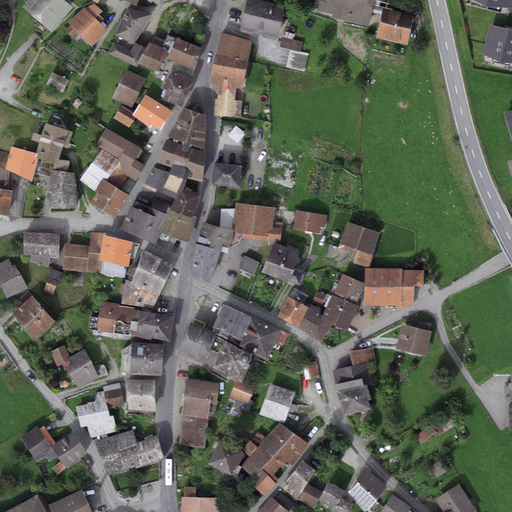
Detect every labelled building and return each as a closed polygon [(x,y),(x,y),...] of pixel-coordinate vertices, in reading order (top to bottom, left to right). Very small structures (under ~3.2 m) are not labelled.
[(29,0),(24,7),(52,31),(73,6),(65,0),(29,0)] [(246,0),(240,26),(278,37),(285,6),(260,0),(246,0)] [(312,0),(318,1),(315,12),(329,15),(328,20),(368,29),(372,13),(382,16),(384,8),(372,5),(373,0),(387,0),(389,0),(312,0)] [(511,0),(473,0),(473,3),(502,10),(503,5),(511,7),(511,0)] [(94,3),(84,7),(69,22),(92,46),(106,30),(100,23),(103,20),(98,14),(102,10),(94,3)] [(151,14),(127,8),(115,35),(118,36),(134,42),(151,14)] [(414,15),(384,8),(382,16),(377,38),(407,44),(414,15)] [(511,29),(490,24),(483,52),(494,55),(493,59),(510,63),(511,59),(511,58),(511,29)] [(70,25),(65,30),(72,38),(78,33),(70,25)] [(222,33),(216,54),(247,60),(252,41),(222,33)] [(202,48),(167,34),(165,39),(154,36),(145,47),(137,63),(162,73),(169,59),(195,68),(202,48)] [(134,42),(118,36),(108,54),(136,66),(137,63),(145,47),(134,42)] [(290,49),(286,67),(305,72),(309,53),(300,51),(302,42),(282,37),(279,47),(290,49)] [(247,60),(216,54),(209,83),(219,85),(217,99),(234,100),(236,88),(242,89),(247,60)] [(145,78),(126,69),(113,98),(131,107),(145,78)] [(192,77),(174,70),(170,78),(167,77),(163,89),(167,90),(164,99),(182,105),(192,77)] [(68,80),(52,73),(47,86),(63,93),(68,80)] [(173,111),(146,95),(135,111),(133,115),(136,117),(144,122),(146,120),(160,130),(173,111)] [(217,99),(215,98),(214,114),(240,117),(242,101),(234,100),(217,99)] [(135,111),(123,105),(114,118),(130,127),(136,117),(133,115),(135,111)] [(206,115),(186,109),(168,136),(172,137),(171,140),(167,139),(156,161),(172,166),(169,172),(187,177),(201,181),(205,152),(196,149),(196,146),(204,148),(206,115)] [(511,109),(503,112),(511,143),(511,109)] [(73,131),(46,124),(42,134),(33,132),(31,140),(39,142),(36,154),(39,154),(38,158),(54,163),(52,170),(67,172),(70,161),(59,159),(62,147),(68,149),(73,131)] [(140,148),(106,128),(96,144),(120,159),(119,161),(115,167),(136,181),(145,165),(134,159),(140,148)] [(303,153),(270,144),(256,199),(289,208),(303,153)] [(12,147),(10,154),(8,169),(31,181),(34,173),(38,158),(39,154),(36,154),(12,147)] [(127,178),(113,169),(115,167),(119,161),(101,150),(82,180),(95,192),(91,203),(115,218),(130,196),(119,189),(127,178)] [(10,154),(0,151),(0,189),(4,190),(8,169),(10,154)] [(54,163),(38,158),(34,173),(49,177),(49,209),(77,208),(76,185),(73,173),(67,172),(52,170),(54,163)] [(243,166),(214,163),(212,184),(241,187),(243,166)] [(154,165),(144,182),(156,189),(164,169),(154,165)] [(183,188),(187,177),(169,172),(164,169),(156,189),(176,199),(182,188),(183,188)] [(183,188),(182,188),(176,199),(171,209),(192,217),(200,196),(183,188)] [(4,190),(0,189),(0,212),(8,214),(12,191),(4,190)] [(154,198),(150,207),(166,214),(168,208),(170,204),(154,198)] [(150,207),(134,201),(121,229),(155,243),(159,231),(188,242),(195,219),(192,217),(171,209),(168,208),(166,214),(150,207)] [(235,202),(234,208),(232,230),(241,232),(240,238),(280,242),(283,222),(273,221),(274,207),(235,202)] [(219,227),(202,221),(196,243),(220,250),(228,253),(230,247),(239,243),(240,238),(241,232),(232,230),(234,208),(221,208),(219,227)] [(328,215),(296,211),(294,228),(319,231),(319,226),(326,227),(328,215)] [(380,232),(348,222),(341,245),(357,250),(353,262),(368,267),(380,232)] [(59,234),(24,231),(23,255),(31,255),(29,261),(49,266),(50,257),(59,258),(59,234)] [(89,245),(66,244),(63,269),(100,273),(104,235),(104,233),(90,232),(89,245)] [(139,244),(104,235),(100,273),(125,277),(128,257),(136,259),(139,244)] [(273,242),(267,259),(293,269),(300,250),(287,245),(287,247),(273,242)] [(220,250),(196,243),(191,259),(193,276),(210,284),(220,250)] [(173,266),(143,249),(131,282),(158,294),(173,266)] [(259,262),(245,255),(239,268),(253,274),(259,262)] [(9,258),(0,263),(0,287),(1,287),(6,297),(28,288),(15,264),(12,265),(9,258)] [(293,269),(267,259),(262,272),(288,282),(293,269)] [(402,268),(366,269),(364,304),(399,305),(399,308),(414,306),(414,286),(423,286),(424,270),(402,270),(402,268)] [(61,272),(52,269),(44,291),(53,294),(61,272)] [(363,283),(343,274),(334,295),(354,304),(363,283)] [(131,282),(125,280),(125,284),(121,283),(119,293),(122,294),(121,304),(154,309),(158,294),(131,282)] [(308,296),(291,288),(278,316),(298,327),(321,342),(334,324),(322,317),(320,316),(321,308),(307,303),(306,305),(304,304),(308,296)] [(312,303),(320,306),(324,294),(316,291),(312,303)] [(332,294),(322,317),(334,324),(347,331),(358,305),(354,304),(334,295),(332,294)] [(32,296),(13,314),(36,339),(55,321),(32,296)] [(119,304),(101,301),(97,330),(130,336),(130,330),(134,309),(134,307),(119,306),(119,304)] [(241,312),(224,304),(213,326),(231,336),(241,312)] [(172,317),(134,309),(130,330),(137,331),(137,334),(153,338),(169,341),(172,317)] [(288,333),(262,321),(241,312),(231,336),(241,339),(238,346),(245,349),(245,348),(250,334),(274,344),(282,347),(288,333)] [(416,327),(401,323),(395,349),(426,357),(432,332),(430,330),(432,322),(418,319),(416,327)] [(216,333),(191,322),(178,353),(204,364),(210,350),(217,352),(223,340),(215,336),(216,333)] [(274,344),(250,334),(245,348),(267,360),(274,344)] [(253,355),(226,341),(213,368),(241,381),(250,365),(248,364),(253,355)] [(164,345),(131,342),(131,345),(122,350),(120,373),(160,374),(164,345)] [(56,365),(69,363),(70,365),(65,368),(78,387),(98,378),(92,366),(84,349),(70,356),(64,345),(50,352),(56,365)] [(373,348),(349,352),(352,365),(376,360),(373,348)] [(50,356),(43,358),(46,365),(52,362),(50,356)] [(316,362),(304,364),(306,379),(319,377),(316,362)] [(104,364),(92,366),(98,378),(108,375),(104,364)] [(367,364),(332,371),(337,391),(335,392),(345,416),(371,409),(368,401),(372,399),(367,385),(372,383),(367,364)] [(155,380),(126,379),(127,409),(155,412),(155,380)] [(219,384),(186,379),(181,414),(182,415),(179,445),(204,448),(207,419),(212,419),(218,402),(216,402),(219,384)] [(254,387),(235,381),(230,397),(237,400),(234,406),(248,412),(253,400),(249,399),(254,387)] [(102,386),(103,391),(108,409),(124,405),(119,383),(102,386)] [(295,392),(269,383),(259,414),(284,422),(295,392)] [(87,405),(75,407),(80,427),(87,426),(90,438),(114,432),(108,409),(103,391),(98,392),(95,402),(87,403),(87,405)] [(449,414),(416,435),(421,442),(435,433),(438,437),(456,425),(449,414)] [(265,438),(260,443),(282,467),(287,462),(292,466),(309,445),(302,439),(305,435),(292,426),(289,430),(280,423),(265,438)] [(38,425),(21,437),(37,461),(45,455),(50,461),(58,456),(51,446),(56,443),(43,425),(39,428),(38,425)] [(133,430),(95,442),(107,474),(123,470),(118,452),(136,446),(136,444),(133,430)] [(56,443),(51,446),(58,456),(66,467),(87,452),(72,432),(56,443)] [(273,475),(282,467),(260,443),(265,438),(257,432),(252,439),(258,445),(257,447),(250,441),(242,450),(249,456),(241,466),(256,479),(251,485),(265,496),(279,479),(273,475)] [(157,436),(136,444),(136,446),(140,464),(141,466),(163,458),(157,436)] [(242,452),(219,440),(208,463),(235,478),(240,468),(235,465),(242,452)] [(140,464),(136,446),(118,452),(123,470),(140,464)] [(314,468),(303,461),(282,487),(296,500),(298,498),(313,507),(322,491),(307,482),(314,468)] [(441,461),(430,467),(435,478),(447,472),(441,461)] [(60,462),(52,468),(58,474),(65,468),(60,462)] [(387,487),(364,466),(355,480),(349,492),(367,509),(387,487)] [(345,490),(328,482),(319,499),(333,506),(330,511),(350,511),(354,504),(341,497),(345,490)] [(461,485),(437,499),(444,511),(471,511),(476,509),(461,485)] [(183,497),(182,497),(181,511),(216,511),(217,498),(196,497),(196,488),(184,487),(183,497)] [(92,511),(81,490),(49,505),(52,511),(92,511)] [(272,498),(259,511),(289,511),(295,505),(280,492),(274,499),(272,498)] [(407,511),(411,507),(391,494),(380,511),(407,511)] [(44,511),(37,496),(3,511),(44,511)]
